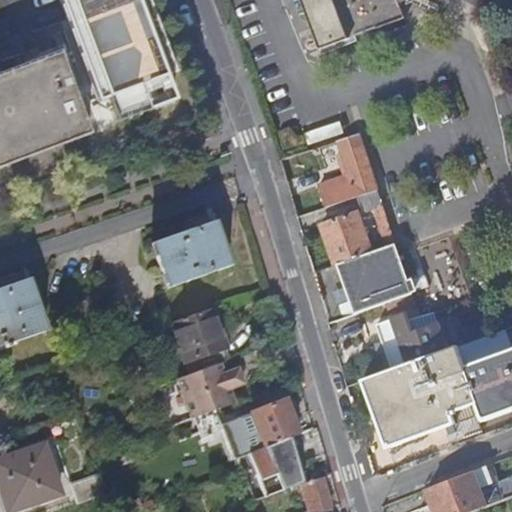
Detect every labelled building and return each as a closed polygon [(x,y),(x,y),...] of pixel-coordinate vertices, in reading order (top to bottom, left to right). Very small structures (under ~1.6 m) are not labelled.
[(79,0),(122,113),(201,86),(169,4),(167,0),(79,0)] [(300,0),(318,47),(404,15),(401,5),(410,2),(410,0),(300,0)] [(0,167),(94,132),(65,51),(0,76),(0,167)] [(360,133),(338,141),(345,158),(339,161),(348,186),(353,184),(357,197),(378,190),(360,133)] [(396,245),(378,190),(357,197),(363,213),(374,210),(387,249),(396,245)] [(336,266),(373,252),(359,213),(322,226),(336,266)] [(228,264),(213,221),(152,242),(167,285),(228,264)] [(400,256),(396,245),(387,249),(339,267),(356,314),(387,303),(413,294),(400,256)] [(511,280),(505,263),(470,277),(477,294),(511,280)] [(45,331),(27,278),(0,287),(0,350),(10,346),(9,343),(13,342),(15,345),(18,344),(17,340),(45,331)] [(391,314),(417,305),(413,294),(387,303),(391,314)] [(229,359),(211,308),(165,324),(170,337),(174,335),(188,374),(200,370),(217,363),(229,359)] [(394,369),(448,350),(438,326),(412,335),(406,318),(397,322),(394,321),(379,327),(383,337),(385,344),(394,369)] [(174,335),(170,337),(184,376),(188,374),(174,335)] [(511,350),(467,367),(458,347),(448,350),(394,369),(364,380),(389,443),(452,420),(459,437),(482,428),(473,406),(478,404),(484,418),(511,407),(511,350)] [(221,374),(217,363),(200,370),(188,374),(184,376),(168,381),(154,387),(169,427),(174,425),(193,418),(215,409),(232,404),(227,389),(241,384),(236,369),(221,374)] [(284,399),(221,424),(215,409),(193,418),(197,430),(201,428),(207,442),(224,435),(233,459),(247,454),(291,436),(297,434),(284,399)] [(291,436),(247,454),(265,498),(302,483),(295,465),(302,463),(291,436)] [(4,511),(60,493),(43,444),(0,457),(0,505),(2,511),(4,511)] [(309,480),(302,463),(295,465),(302,483),(309,480)] [(428,489),(436,511),(470,511),(486,506),(480,489),(491,485),(484,467),(428,489)] [(107,495),(99,475),(71,485),(77,505),(107,495)] [(330,511),(321,480),(307,484),(302,486),(308,511),(330,511)]
